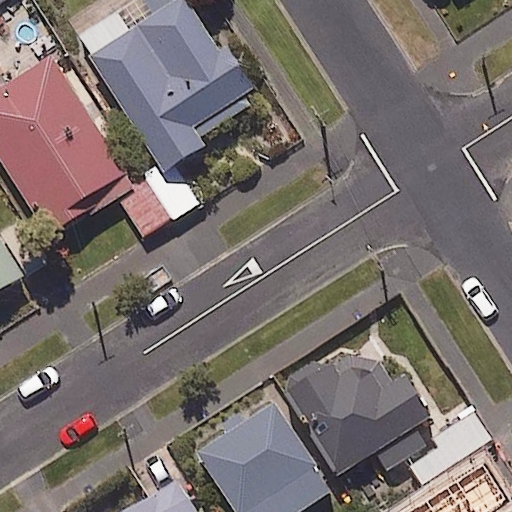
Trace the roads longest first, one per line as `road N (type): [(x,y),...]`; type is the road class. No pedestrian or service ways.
road 1 (residential): [(431,169),(0,445)]
road 2 (residential): [(431,169),(323,0)]
road 3 (residential): [(511,294),(431,169)]
